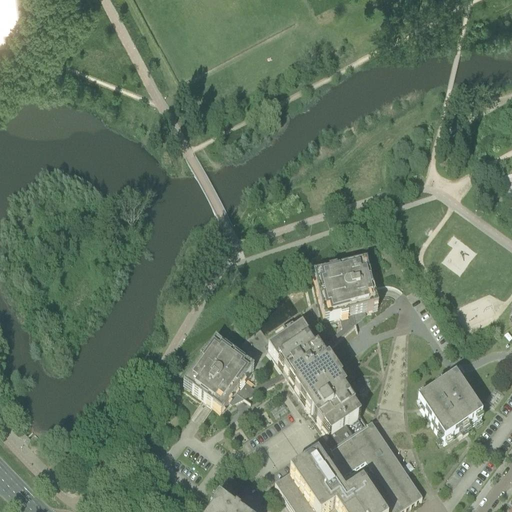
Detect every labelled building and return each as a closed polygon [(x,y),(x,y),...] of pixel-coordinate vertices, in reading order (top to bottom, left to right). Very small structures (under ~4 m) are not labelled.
[(0,0),(0,42),(8,41),(9,41),(8,41),(7,28),(23,26),(24,26),(23,26),(22,14),(22,13),(20,1),(20,0),(20,1),(19,0),(0,0)] [(352,318),(352,315),(357,314),(357,315),(360,316),(377,312),(365,266),(336,274),(335,272),(328,274),(328,275),(312,279),(323,325),(339,322),(352,318)] [(244,386),(235,397),(243,402),(243,403),(243,402),(254,397),(284,382),(304,412),(309,419),(312,417),(317,426),(322,432),(320,434),(328,446),(329,445),(362,424),(361,422),(353,411),(349,405),(344,395),(339,388),(334,378),(333,376),(329,369),(325,360),(322,355),(354,328),(355,328),(355,327),(352,318),(339,322),(341,332),(320,350),(320,351),(316,354),(315,355),(312,352),(314,351),(306,339),(305,339),(301,333),(301,332),(300,332),(300,333),(294,337),(293,336),(291,333),(272,346),(274,349),(275,350),(268,354),(267,354),(268,355),(272,361),(271,362),(279,374),(280,373),(282,376),(281,377),(252,392),(244,386)] [(214,345),(205,358),(204,357),(199,364),(200,364),(182,389),(220,417),(231,403),(230,400),(230,399),(233,395),(235,397),(244,386),(253,373),(214,345)] [(443,447),(462,434),(480,423),(481,422),(454,383),(454,382),(443,389),(441,391),(435,395),(423,403),(417,407),(416,408),(418,410),(420,412),(430,428),(436,437),(438,441),(443,447)] [(316,461),(274,490),(288,511),(403,511),(418,502),(419,505),(421,504),(371,429),(367,431),(362,424),(329,445),(334,453),(318,464),(316,461)] [(110,489),(107,494),(106,496),(117,503),(125,489),(114,482),(110,489)] [(218,508),(222,511),(227,511),(240,495),(232,489),(218,508)]
